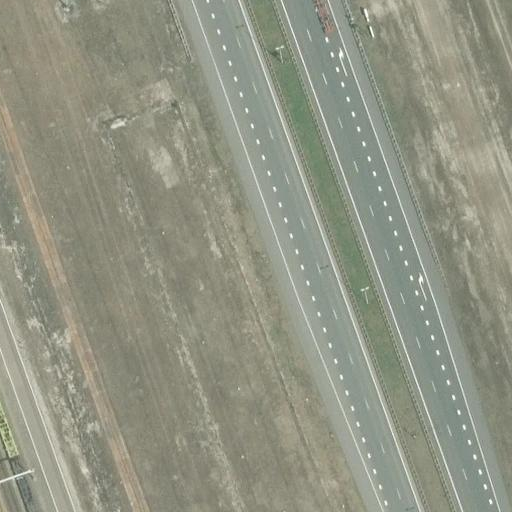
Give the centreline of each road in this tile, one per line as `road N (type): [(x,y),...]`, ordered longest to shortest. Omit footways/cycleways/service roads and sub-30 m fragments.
road 1 (trunk): [(218,0),(402,511)]
road 2 (trunk): [(477,511),(295,0)]
